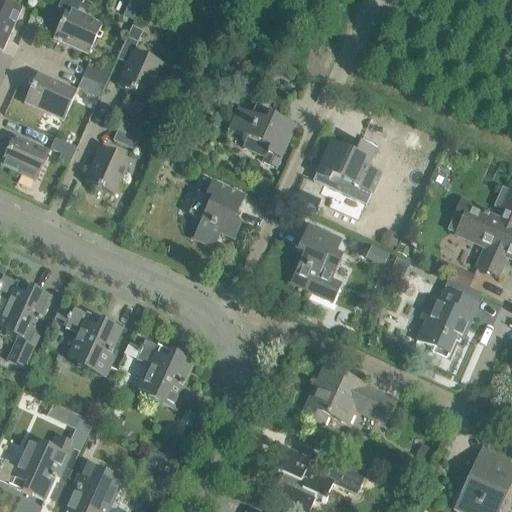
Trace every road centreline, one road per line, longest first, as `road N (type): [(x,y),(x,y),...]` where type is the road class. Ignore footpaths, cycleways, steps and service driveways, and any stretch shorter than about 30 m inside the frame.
road 1 (residential): [(511,299),(472,392),(442,405),(302,340),(234,349)]
road 2 (residential): [(336,78),(216,317)]
road 3 (residential): [(216,317),(44,239)]
road 4 (residential): [(115,69),(44,239)]
road 5 (residential): [(186,511),(240,394),(234,349)]
